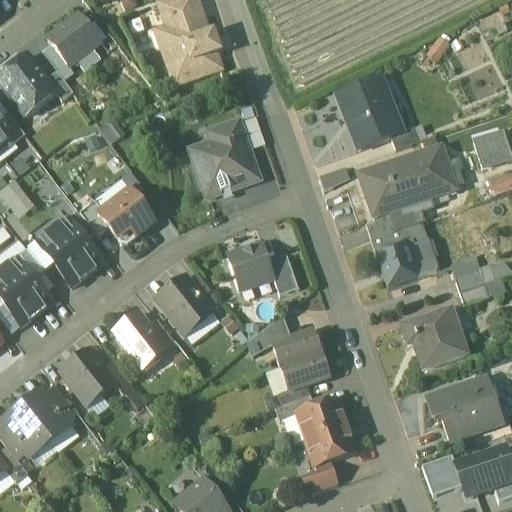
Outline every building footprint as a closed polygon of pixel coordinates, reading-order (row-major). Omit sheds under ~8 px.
[(121,0),(125,14),(136,11),(133,0),(121,0)] [(194,0),(192,0),(165,9),(171,24),(187,18),(189,24),(201,20),(194,0)] [(201,20),(189,24),(187,18),(171,24),(173,32),(168,34),(173,49),(161,52),(175,91),(220,75),(215,58),(212,59),(207,43),(209,42),(201,20)] [(79,21),(47,46),(68,73),(100,48),(79,21)] [(46,86),(27,62),(0,82),(0,89),(26,123),(56,100),(46,86)] [(73,99),(57,78),(46,86),(56,100),(62,108),(73,99)] [(382,85),(338,102),(345,120),(348,118),(353,129),(349,131),(350,133),(352,132),(361,156),(391,144),(403,140),(403,139),(402,137),(398,139),(390,116),(393,115),(382,85)] [(25,142),(8,119),(0,125),(0,128),(12,144),(11,145),(15,150),(25,142)] [(0,153),(11,145),(12,144),(0,128),(0,153)] [(239,128),(207,139),(211,149),(190,157),(207,205),(260,186),(239,128)] [(416,133),(403,139),(403,140),(391,144),(395,157),(421,148),(416,133)] [(511,164),(503,138),(474,147),(483,175),(511,164)] [(442,153),(358,182),(374,226),(400,217),(403,225),(421,219),(433,215),(430,206),(457,196),(442,153)] [(492,197),(511,191),(511,177),(489,184),(492,197)] [(104,219),(99,223),(108,235),(116,245),(121,250),(127,251),(135,245),(138,239),(138,240),(153,228),(130,198),(104,219)] [(96,209),(80,221),(95,241),(97,243),(108,235),(99,223),(104,219),(96,209)] [(400,217),(374,226),(375,230),(366,233),(371,247),(401,237),(419,230),(423,229),(421,219),(403,225),(400,217)] [(80,221),(78,219),(68,226),(86,248),(95,241),(80,221)] [(68,226),(37,251),(54,273),(71,295),(103,270),(86,248),(68,226)] [(419,230),(401,237),(405,249),(418,284),(436,278),(419,230)] [(4,231),(0,233),(0,250),(12,241),(4,231)] [(401,237),(371,247),(376,259),(405,249),(401,237)] [(405,249),(376,259),(388,294),(418,284),(405,249)] [(54,273),(37,251),(27,258),(45,280),(54,273)] [(262,252),(228,264),(240,297),(274,285),(268,269),(262,252)] [(45,280),(27,258),(18,266),(35,287),(45,280)] [(286,262),(268,269),(274,285),(280,303),(298,296),(286,262)] [(35,287),(18,266),(0,279),(0,307),(4,312),(21,334),(52,309),(35,287)] [(480,277),(455,286),(459,298),(484,290),(480,277)] [(218,308),(197,281),(187,288),(209,316),(218,308)] [(186,286),(174,295),(175,296),(170,301),(169,299),(157,308),(184,342),(197,333),(194,330),(210,317),(209,316),(187,288),(186,286)] [(484,290),(459,298),(464,312),(489,303),(484,290)] [(446,316),(402,332),(409,351),(414,350),(423,376),(468,359),(461,341),(455,343),(446,316)] [(210,317),(194,330),(197,333),(213,320),(210,317)] [(138,322),(115,339),(144,376),(166,358),(165,357),(149,336),(138,322)] [(292,346),(283,322),(264,337),(270,354),(274,353),(292,346)] [(175,349),(159,329),(149,336),(165,357),(175,349)] [(292,346),(274,353),(281,374),(321,360),(313,339),(292,346)] [(90,358),(62,380),(87,413),(114,392),(115,391),(103,375),(90,358)] [(321,360),(281,374),(290,397),(307,391),(329,383),(321,360)] [(134,395),(113,368),(103,375),(115,391),(114,392),(123,403),(134,395)] [(486,383),(426,405),(434,427),(441,424),(449,447),(502,428),(486,383)] [(290,397),(279,401),(282,412),(311,402),(307,391),(290,397)] [(77,420),(56,392),(46,400),(68,427),(77,420)] [(46,400),(43,396),(23,412),(50,447),(71,431),(68,427),(46,400)] [(282,412),(276,415),(280,428),(297,423),(296,420),(315,413),(311,402),(282,412)] [(315,413),(296,420),(297,423),(305,447),(347,432),(337,405),(315,413)] [(50,447),(23,412),(2,428),(5,432),(27,459),(30,463),(50,447)] [(27,459),(5,432),(0,435),(0,444),(7,453),(18,467),(27,459)] [(347,432),(305,447),(315,473),(330,468),(356,458),(347,432)] [(18,467),(7,453),(0,458),(0,468),(5,475),(16,488),(27,479),(18,467)] [(511,487),(511,472),(505,453),(455,472),(461,490),(466,504),(494,494),(511,487)] [(433,501),(461,490),(455,472),(450,460),(422,471),(433,501)] [(330,468),(315,473),(317,480),(302,486),(307,501),(338,490),(330,468)] [(207,470),(198,478),(204,485),(205,487),(214,479),(207,470)] [(229,498),(214,479),(205,487),(220,505),(229,498)] [(204,485),(182,502),(187,510),(184,511),(224,511),(220,505),(205,487),(204,485)] [(511,487),(494,494),(498,506),(511,501),(511,487)]
